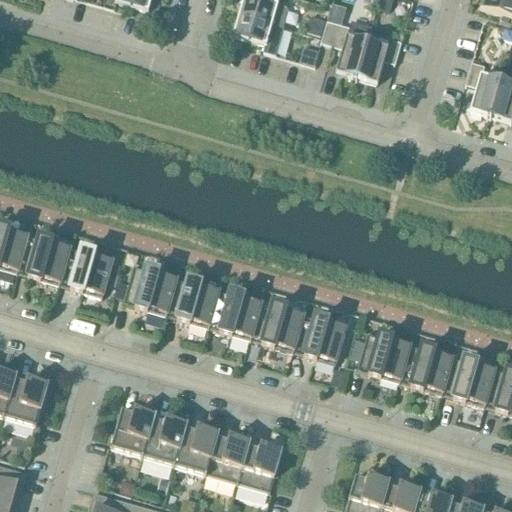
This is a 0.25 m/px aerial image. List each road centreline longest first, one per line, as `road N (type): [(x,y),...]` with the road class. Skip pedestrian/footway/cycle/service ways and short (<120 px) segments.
road 1 (tertiary): [(409,146),(177,72)]
road 2 (unclassified): [(99,353),(332,420)]
road 3 (unclassified): [(332,420),(511,472)]
road 4 (unclassified): [(177,72),(0,20)]
road 5 (residential): [(53,511),(99,353)]
road 6 (residential): [(409,146),(451,0)]
